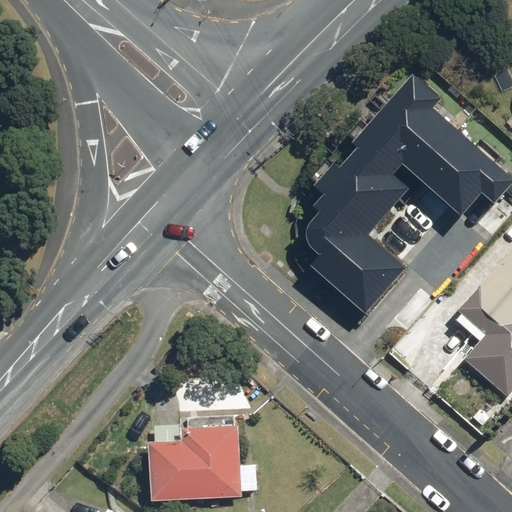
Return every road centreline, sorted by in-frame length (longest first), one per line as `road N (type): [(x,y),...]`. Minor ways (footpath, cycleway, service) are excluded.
road 1 (tertiary): [(164,219),(482,511)]
road 2 (secondary): [(58,323),(86,218),(91,146),(74,36)]
road 3 (tertiary): [(204,163),(74,36)]
road 4 (tertiary): [(116,0),(249,107)]
road 5 (secondary): [(365,0),(249,107)]
road 6 (secondary): [(164,219),(98,293),(58,323)]
